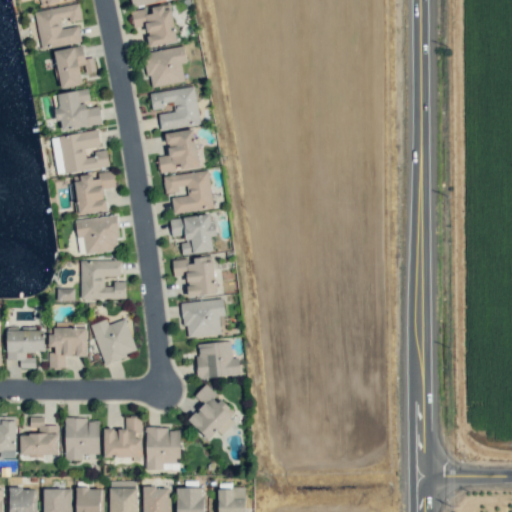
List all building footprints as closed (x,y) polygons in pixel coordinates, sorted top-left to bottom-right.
[(34,11),(41,49),(81,42),(78,25),(62,28),(61,22),(82,19),(79,3),(34,11)] [(148,47),(177,41),(169,3),(130,11),(133,28),(144,26),(148,47)] [(61,88),(81,84),(78,66),(86,64),(82,45),(53,51),(61,88)] [(181,63),(187,62),(184,45),(143,53),(150,87),(185,80),(181,63)] [(149,92),(152,109),(164,108),(164,103),(173,102),(174,111),(158,114),(160,129),(199,124),(194,86),(149,92)] [(61,130),(101,124),(98,106),(89,107),(86,89),(52,94),(56,121),(60,121),(61,130)] [(159,172),(199,167),(193,128),(164,133),(167,154),(157,156),(159,172)] [(51,137),(57,174),(109,166),(106,149),(94,151),(94,156),(85,157),(84,148),(100,145),(97,130),(51,137)] [(173,213),(213,208),(208,170),(162,176),(164,193),(177,191),(177,186),(186,185),(187,195),(171,197),(173,213)] [(106,211),(104,188),(114,187),(113,171),(94,173),(94,174),(73,176),(77,213),(106,211)] [(213,250),(211,236),(216,235),(214,223),(210,223),(209,213),(169,219),(172,238),(179,238),(182,254),(213,250)] [(74,220),(79,254),(120,249),(115,215),(74,220)] [(172,259),(173,276),(186,275),(188,296),(215,294),(212,256),(190,258),(172,259)] [(126,298),(125,281),(112,281),(112,286),(104,286),(103,276),(121,276),(121,259),(80,260),(81,299),(126,298)] [(57,299),(74,299),(74,288),(57,288),(57,299)] [(220,334),(218,316),(224,315),(223,298),(181,302),(185,337),(220,334)] [(89,325),(104,364),(137,351),(124,318),(108,324),(106,318),(89,325)] [(65,368),(65,356),(86,356),(86,326),(50,326),(50,350),(48,350),(48,368),(65,368)] [(7,360),(19,360),(20,368),(35,367),(35,357),(26,357),(26,352),(44,351),(43,327),(6,328),(7,360)] [(198,378),(240,374),(238,357),(232,358),(230,340),(195,344),(198,378)] [(188,419),(208,440),(216,431),(219,433),(237,415),(219,397),(205,383),(193,395),(203,404),(188,419)] [(0,450),(0,451),(0,456),(15,457),(16,416),(0,415),(0,450)] [(58,454),(57,425),(44,425),(44,417),(29,417),(29,434),(19,434),(20,454),(58,454)] [(99,421),(86,421),(86,417),(65,417),(64,460),(82,460),(82,454),(99,454),(99,421)] [(103,457),(141,457),(142,417),(125,417),(124,428),(103,428),(103,457)] [(180,428),(145,428),(146,470),(162,469),(162,463),(180,462),(180,428)] [(75,511),(102,511),(102,487),(75,487),(75,511)] [(169,511),(169,487),(142,487),(142,511),(169,511)] [(203,511),(203,487),(176,487),(175,511),(203,511)] [(244,511),(244,487),(217,488),(217,511),(244,511)] [(8,511),(36,511),(36,488),(8,488),(8,511)] [(43,511),(70,511),(70,488),(43,489),(43,511)]
